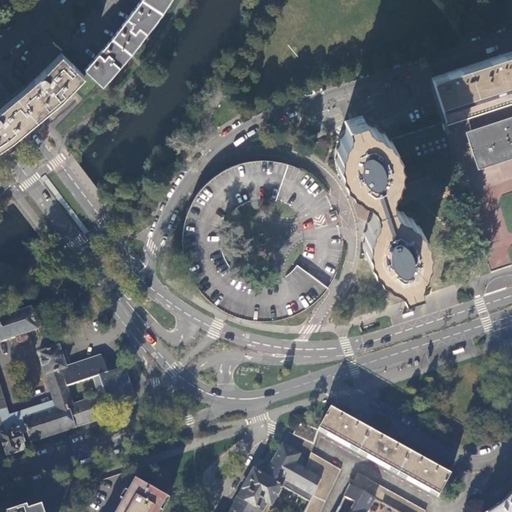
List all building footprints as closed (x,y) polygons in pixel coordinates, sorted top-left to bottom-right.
[(140,0),(118,30),(112,38),(132,54),(164,10),(170,0),(140,0)] [(103,86),(132,54),(112,38),(85,69),(103,86)] [(448,72),(431,77),(442,111),(469,102),(472,101),(492,94),(510,88),(511,87),(511,50),(492,57),(448,72)] [(22,87),(41,114),(62,97),(84,74),(60,51),(39,72),(22,87)] [(0,146),(5,144),(27,127),(38,117),(41,114),(22,87),(17,90),(6,98),(0,102),(0,146)] [(511,92),(510,88),(492,94),(495,106),(509,101),(511,100),(511,92)] [(495,106),(492,94),(472,101),(469,102),(472,113),(477,112),(495,106)] [(511,100),(495,106),(472,113),(447,122),(442,123),(443,126),(445,125),(511,102),(511,100)] [(453,120),(472,113),(469,102),(442,111),(447,122),(453,120)] [(511,142),(511,120),(510,121),(499,125),(505,145),(511,142)] [(351,189),(359,194),(353,203),(355,209),(373,204),(391,198),(388,189),(393,182),(395,178),(397,173),(398,170),(398,166),(398,159),(396,152),(394,145),(392,141),(389,137),(382,130),(375,125),(371,124),(364,123),(364,122),(358,123),(353,125),(348,127),(348,128),(345,130),(340,136),(338,139),(336,147),(335,157),(335,161),(337,171),(342,179),(345,183),(351,189)] [(398,170),(397,173),(453,157),(443,126),(442,124),(392,141),(394,145),(396,152),(398,159),(398,166),(398,170)] [(505,145),(499,125),(489,128),(480,131),(487,151),(505,145)] [(487,151),(480,131),(464,136),(477,174),(485,172),(493,169),(487,151)] [(505,145),(487,151),(493,169),(502,166),(511,163),(505,145)] [(198,193),(194,199),(191,205),(188,212),(186,218),(184,225),(183,232),(183,239),(183,245),(184,252),(185,259),(187,265),(189,271),(192,277),(195,283),(199,289),(203,294),(208,299),(213,303),(218,307),(224,311),(230,314),(237,316),(243,318),(247,319),(254,320),(261,320),(268,320),(275,319),(281,318),(287,317),(293,314),(299,312),(305,308),(311,305),(316,301),(320,296),(325,291),(327,288),(329,286),(332,281),(336,275),(338,269),(340,262),(342,256),(343,249),(343,242),(343,236),(343,229),(341,222),(339,213),(337,209),(334,203),(333,201),(331,198),(327,192),(323,187),(318,182),(314,178),(308,174),(303,170),(297,167),(291,165),(288,164),(285,163),(279,161),(272,160),(266,160),(259,160),(254,160),(253,160),(247,161),(240,163),(234,165),(228,167),(221,171),(215,176),(209,181),(203,187),(201,189),(198,193)] [(355,209),(358,217),(368,219),(364,228),(362,237),(363,246),(365,255),(367,260),(373,267),(376,271),(384,276),(393,279),(397,280),(398,281),(401,280),(405,279),(412,276),(412,275),(416,272),(420,267),(423,263),(424,258),(426,249),(426,245),(425,240),(422,231),(420,227),(415,219),(408,214),(407,213),(403,211),(394,207),(391,198),(373,204),(355,209)] [(0,342),(39,330),(32,308),(0,318),(0,342)] [(22,434),(29,432),(32,441),(103,418),(100,408),(135,397),(125,368),(108,373),(102,354),(74,363),(75,365),(67,368),(60,346),(38,353),(54,401),(10,415),(7,406),(0,407),(0,434),(19,428),(21,434),(22,434)] [(330,409),(318,430),(438,496),(450,475),(330,409)] [(314,443),(318,430),(299,421),(293,434),(314,443)] [(0,435),(7,456),(27,449),(22,434),(21,434),(19,428),(0,434),(0,435)] [(299,454),(282,445),(268,470),(264,469),(261,474),(253,470),(229,511),(260,511),(266,503),(270,505),(281,487),(309,502),(321,479),(305,470),(294,464),(299,454)] [(319,511),(341,470),(311,453),(305,470),(321,479),(309,502),(304,511),(319,511)] [(374,499),(398,511),(425,511),(426,511),(358,473),(351,486),(374,499)] [(86,511),(165,511),(170,506),(123,478),(102,485),(86,511)] [(366,511),(374,499),(351,486),(348,485),(333,511),(366,511)] [(511,511),(511,496),(503,506),(494,511),(511,511)]
